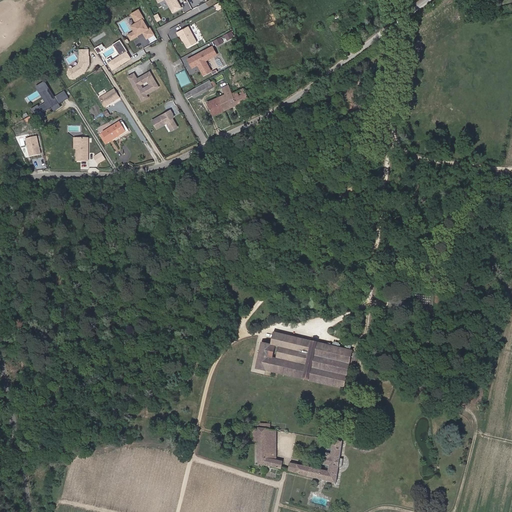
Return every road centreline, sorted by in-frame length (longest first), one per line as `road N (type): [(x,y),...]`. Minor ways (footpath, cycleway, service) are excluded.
road 1 (track): [(503,168),(422,158),(389,133),(361,312),(272,327),(224,347),(207,380),(191,456)]
road 2 (unclassified): [(206,144),(292,98),(426,0)]
road 3 (unknown): [(239,337),(388,146)]
road 4 (unclassified): [(0,187),(139,171),(206,144)]
road 5 (track): [(274,511),(281,484),(191,456),(178,511)]
road 6 (track): [(58,498),(71,456),(150,443),(191,456)]
road 7 (track): [(511,303),(480,433),(511,441)]
road 8 (residential): [(206,144),(161,54),(162,30),(196,11)]
road 9 (unclassified): [(28,511),(0,357)]
road 10 (track): [(389,133),(398,0)]
